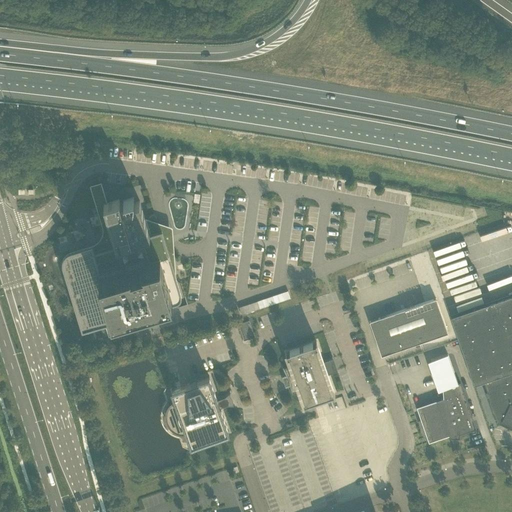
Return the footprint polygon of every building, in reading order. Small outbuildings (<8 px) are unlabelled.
[(105,180),(94,184),(100,203),(111,200),(105,180)] [(63,260),(63,262),(64,263),(64,265),(64,266),(74,299),(83,329),(92,326),(95,325),(105,322),(107,329),(113,327),(111,323),(111,320),(130,315),(134,313),(176,301),(170,278),(163,255),(160,256),(156,243),(153,233),(150,234),(145,215),(140,201),(134,202),(135,196),(120,200),(120,198),(119,198),(107,202),(104,203),(113,234),(116,244),(94,250),(92,245),(70,252),(69,252),(67,253),(66,254),(65,256),(64,257),(64,259),(63,260)] [(171,225),(145,215),(150,234),(153,233),(156,243),(160,256),(163,255),(170,278),(171,225)] [(288,290),(242,307),(245,314),(291,297),(288,290)] [(502,421),(511,426),(511,295),(469,310),(451,316),(474,384),(484,381),(488,392),(486,393),(496,423),(502,421)] [(436,298),(369,321),(378,346),(388,343),(390,347),(396,350),(448,332),(436,298)] [(249,320),(238,324),(244,340),(255,337),(249,320)] [(283,366),(282,367),(286,373),(287,377),(286,377),(288,384),(289,383),(292,394),(293,393),(292,392),(297,391),(299,390),(303,404),(335,393),(328,372),(335,370),(335,369),(334,369),(331,360),(331,359),(324,361),(317,341),(285,352),(290,366),(284,368),(283,366)] [(417,407),(429,442),(449,435),(450,437),(451,438),(453,439),(455,439),(460,438),(460,434),(476,428),(460,382),(458,383),(448,354),(431,360),(441,389),(443,389),(443,398),(417,407)] [(178,430),(180,430),(183,431),(186,430),(191,445),(229,432),(220,408),(227,405),(224,398),(218,400),(209,376),(171,389),(176,404),(174,405),(172,407),(171,409),(170,411),(169,413),(169,414),(169,416),(169,417),(169,418),(169,419),(170,421),(170,422),(171,423),(172,425),(173,426),(173,427),(174,428),(176,428),(178,430)]
